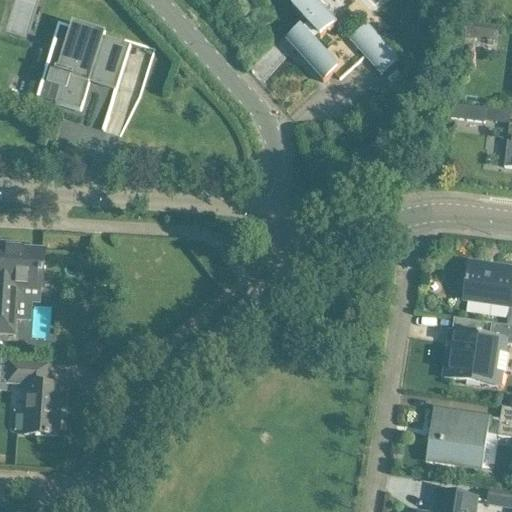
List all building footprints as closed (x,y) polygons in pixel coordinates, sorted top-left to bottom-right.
[(314,45),(327,33),(329,35),(336,30),(333,28),(337,25),(326,13),(330,9),(319,0),(301,0),(292,9),(308,27),(303,33),(300,30),(286,43),(290,47),(288,50),(294,55),(295,53),(323,84),(338,71),(314,45)] [(467,24),(465,40),(498,44),(500,28),(467,24)] [(59,26),(45,71),(47,71),(38,101),(81,114),(91,82),(99,85),(98,88),(115,93),(102,132),(104,133),(131,49),(104,40),(106,35),(73,25),(71,30),(59,26)] [(375,33),(356,49),(365,59),(383,43),(375,33)] [(487,111),(453,107),(451,121),(485,125),(487,111)] [(45,253),(23,251),(0,249),(0,335),(15,336),(18,289),(42,290),(45,253)] [(95,281),(92,316),(136,320),(138,293),(160,295),(158,318),(179,319),(181,296),(184,297),(187,264),(156,261),(157,259),(137,257),(137,260),(122,259),(120,283),(95,281)] [(466,285),(464,302),(510,308),(507,329),(511,329),(511,270),(499,269),(498,273),(470,269),(471,265),(470,265),(467,280),(466,280),(465,285),(466,285)] [(446,365),(444,380),(475,385),(475,384),(500,388),(502,373),(506,374),(509,354),(505,354),(507,341),(479,336),(479,335),(475,335),(475,336),(451,332),(449,347),(456,348),(454,366),(446,365)] [(90,341),(80,360),(95,367),(104,349),(90,341)] [(0,355),(0,392),(7,393),(7,385),(27,386),(24,436),(58,439),(60,416),(58,416),(60,387),(47,387),(49,363),(9,361),(10,357),(0,355)] [(511,411),(503,410),(500,429),(511,431),(511,411)] [(490,419),(436,411),(433,428),(445,430),(443,441),(440,440),(437,462),(481,468),(485,437),(487,437),(490,419)] [(511,494),(490,491),(488,507),(511,510),(511,494)] [(474,511),(476,500),(438,494),(436,508),(437,508),(435,511),(474,511)]
